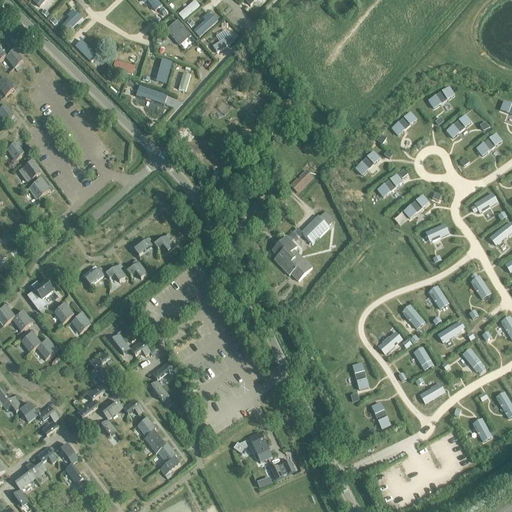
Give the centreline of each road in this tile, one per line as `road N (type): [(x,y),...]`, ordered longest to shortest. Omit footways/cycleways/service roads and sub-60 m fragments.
road 1 (residential): [(355,511),(236,266),(162,158)]
road 2 (residential): [(162,158),(4,0)]
